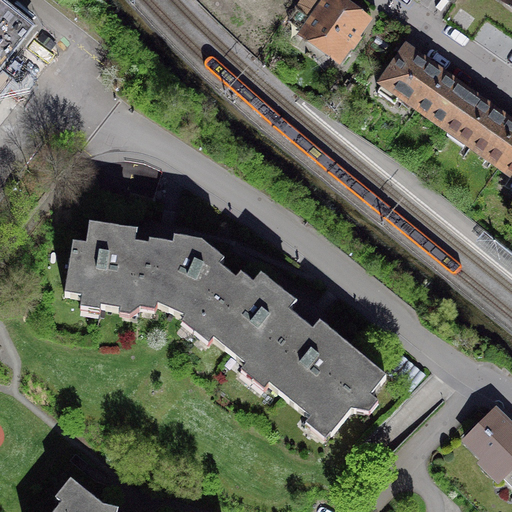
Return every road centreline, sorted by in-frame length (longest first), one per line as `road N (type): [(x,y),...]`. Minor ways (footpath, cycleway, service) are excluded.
road 1 (residential): [(511,398),(457,367),(292,230),(57,87)]
road 2 (residential): [(511,89),(387,0)]
